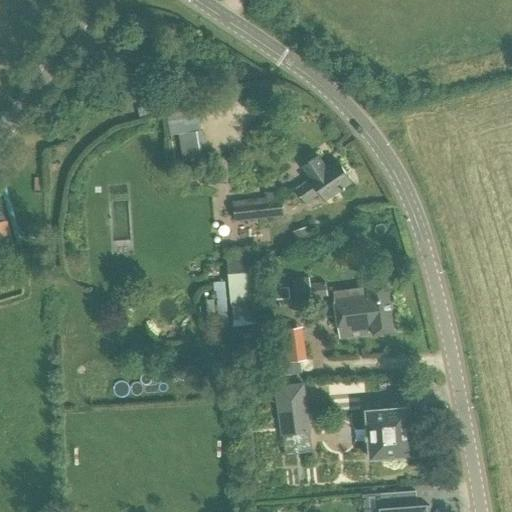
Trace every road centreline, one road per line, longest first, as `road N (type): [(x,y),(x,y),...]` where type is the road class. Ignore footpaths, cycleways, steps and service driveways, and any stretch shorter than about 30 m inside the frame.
road 1 (tertiary): [(481,511),(439,297),(393,170),(334,97),(194,0)]
road 2 (tertiary): [(99,0),(37,91),(0,129)]
